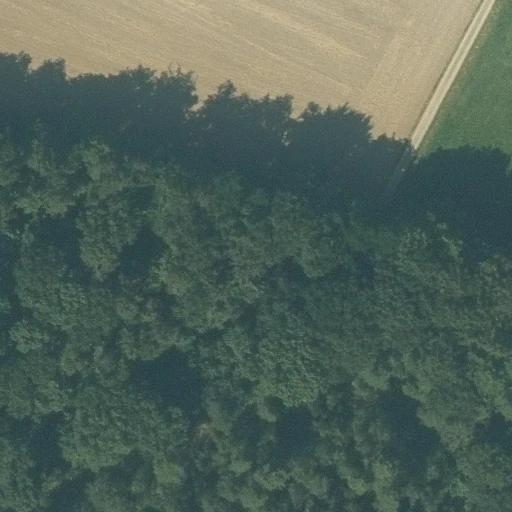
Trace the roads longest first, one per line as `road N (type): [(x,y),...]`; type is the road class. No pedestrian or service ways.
road 1 (unknown): [(0,480),(276,334),(431,285),(511,432)]
road 2 (track): [(0,441),(336,256)]
road 3 (track): [(336,256),(158,234),(0,178)]
road 4 (track): [(489,0),(379,223),(336,256)]
road 5 (track): [(336,256),(431,285),(511,326)]
